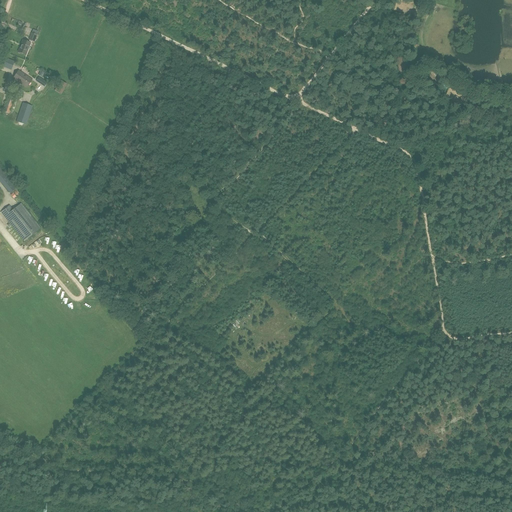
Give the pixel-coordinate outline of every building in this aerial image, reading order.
[(34,42),(37,34),(31,32),(28,40),(34,42)] [(25,55),(30,43),(22,40),(18,52),(25,55)] [(408,67),(409,60),(398,57),(396,64),(408,67)] [(11,70),(14,62),(5,58),(1,66),(11,70)] [(26,88),(32,79),(18,70),(13,79),(26,88)] [(44,87),(47,82),(39,77),(35,81),(44,87)] [(61,94),(67,84),(60,80),(54,91),(61,94)] [(9,114),(14,98),(9,96),(3,112),(9,114)] [(26,125),(32,106),(23,103),(16,122),(26,125)] [(0,182),(9,194),(12,192),(13,193),(11,195),(13,198),(16,197),(20,194),(16,189),(0,169),(0,182)] [(41,228),(21,203),(13,210),(9,205),(1,212),(24,241),(41,228)]
